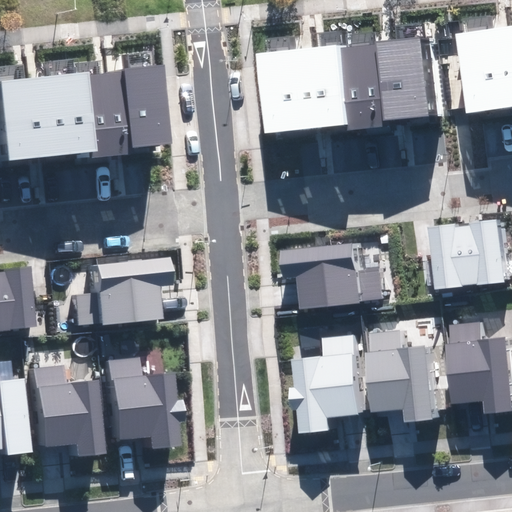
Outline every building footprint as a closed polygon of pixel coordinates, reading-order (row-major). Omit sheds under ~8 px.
[(511,23),(472,29),(483,108),(511,103),(511,23)] [(278,48),(285,127),(451,112),(444,34),(278,48)] [(0,78),(0,138),(2,159),(86,150),(87,157),(155,149),(155,145),(171,143),(162,64),(87,72),(87,69),(0,78)] [(233,189),(246,159),(213,145),(178,230),(230,252),(253,197),(233,189)] [(503,284),(497,219),(464,222),(470,287),(503,284)] [(470,287),(464,222),(431,225),(437,290),(470,287)] [(359,243),(283,250),(285,279),(297,278),(299,308),(379,300),(376,263),(360,264),(359,243)] [(74,295),(78,328),(166,317),(162,286),(176,284),(173,256),(92,266),(96,292),(74,295)] [(32,265),(0,268),(0,330),(37,327),(32,265)] [(61,351),(78,332),(64,319),(47,338),(61,351)] [(462,396),(495,392),(496,407),(511,405),(511,331),(487,333),(485,319),(455,322),(457,336),(462,396)] [(312,339),(290,324),(264,364),(286,379),(312,339)] [(331,353),(305,355),(309,427),(341,425),(340,413),(368,411),(363,329),(329,331),(331,353)] [(383,405),(416,402),(417,416),(443,414),(441,400),(435,341),(407,343),(406,329),(376,332),(377,346),(383,405)] [(107,433),(139,430),(141,444),(166,442),(165,428),(159,368),(131,371),(130,357),(100,360),(101,374),(107,433)] [(36,440),(69,437),(70,451),(95,449),(94,435),(88,375),(60,378),(59,364),(29,367),(30,381),(36,440)] [(0,454),(22,452),(13,372),(0,373),(0,454)] [(183,410),(199,425),(221,402),(205,387),(183,410)] [(291,489),(282,482),(272,495),(295,511),(298,511),(315,491),(298,479),(291,489)]
